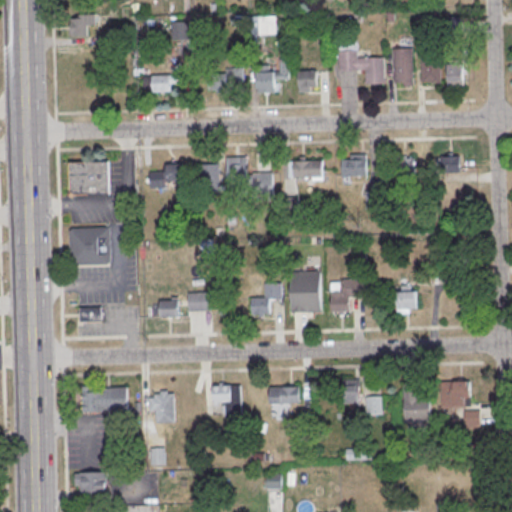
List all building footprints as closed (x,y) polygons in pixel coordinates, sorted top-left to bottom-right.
[(70,16),(70,36),(87,36),(87,25),(92,25),(92,16),(70,16)] [(250,16),(250,34),(276,34),(276,16),(250,16)] [(172,22),(172,38),(191,38),(191,22),(172,22)] [(395,50),(414,49),(415,83),(396,84),(395,50)] [(359,59),(385,59),(386,85),(368,85),(367,71),(340,72),(339,51),(359,51),(359,59)] [(422,55),(442,54),(443,83),(423,83),(422,55)] [(257,66),(270,66),(271,73),(281,73),(281,60),(290,60),(290,80),(276,81),(276,94),(258,94),(257,66)] [(463,89),(463,62),(447,62),(447,89),(463,89)] [(300,72),(317,72),(318,89),(300,89),(300,72)] [(154,76),(171,76),(172,93),(154,93),(154,76)] [(368,155),(369,177),(344,178),(344,162),(352,161),(352,155),(368,155)] [(460,156),(437,156),(437,173),(460,173),(460,156)] [(228,159),(248,158),(248,176),(254,176),(254,173),(273,173),(274,202),(255,202),(254,188),(229,188),(228,159)] [(109,161),(69,162),(70,194),(110,193),(109,161)] [(324,161),(325,178),(295,179),(295,162),(324,161)] [(199,163),(199,186),(219,186),(219,163),(199,163)] [(150,187),(183,187),(183,164),(163,164),(163,172),(150,172),(150,187)] [(70,265),(111,265),(111,227),(70,227),(70,265)] [(292,273),(322,272),(323,313),(293,314),(292,273)] [(332,293),(344,292),(344,280),(365,280),(365,297),(351,297),(352,314),(332,314),(332,293)] [(253,299),(266,299),(266,285),(283,284),(283,299),(272,299),(273,316),(253,316),(253,299)] [(189,293),(212,293),(212,312),(190,313),(189,293)] [(396,293),(417,293),(418,310),(411,310),(411,315),(397,315),(396,293)] [(161,302),(180,301),(180,318),(162,319),(161,302)] [(101,307),(80,307),(80,321),(101,321),(101,307)] [(345,381),(361,380),(362,404),(346,405),(345,381)] [(470,381),(441,381),(441,405),(470,405),(470,381)] [(241,414),(241,385),(213,385),(213,404),(224,404),(224,414),(241,414)] [(405,386),(406,424),(420,423),(420,431),(433,430),(432,397),(422,397),(422,385),(405,386)] [(83,412),(128,412),(128,387),(83,387),(83,412)] [(271,388),(301,387),(301,404),(290,404),(290,409),(271,410),(271,388)] [(155,395),(162,394),(162,392),(170,392),(170,395),(175,395),(176,423),(157,424),(157,412),(151,412),(151,399),(155,399),(155,395)] [(367,398),(383,397),(384,415),(367,416),(367,398)] [(164,464),(164,447),(151,447),(151,464),(164,464)] [(107,472),(76,472),(76,491),(107,491),(107,472)]
